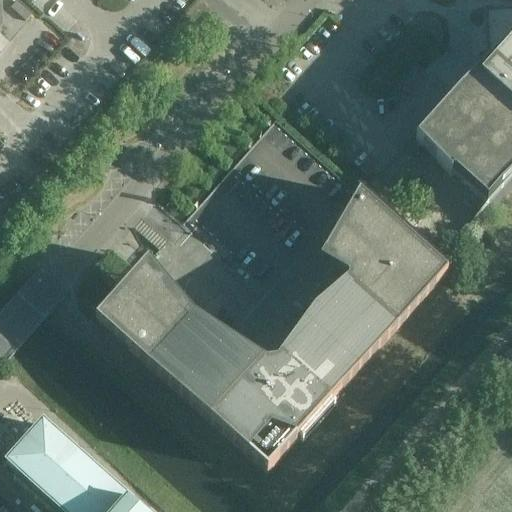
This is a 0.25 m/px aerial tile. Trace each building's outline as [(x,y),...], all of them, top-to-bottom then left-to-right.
[(460,91),(415,141),(451,177),(453,175),(487,206),(511,177),(511,18),(492,19),(494,64),(486,65),(487,79),(469,99),(460,91)] [(97,322),(129,351),(171,305),(181,316),(187,323),(194,329),(233,355),(242,363),(251,371),(259,380),(266,389),(294,372),(293,366),(293,360),(296,355),(315,328),(323,318),(353,290),(356,285),(356,280),(354,274),(350,270),(345,268),(324,256),(358,197),(276,122),(97,322)] [(376,195),(413,229),(421,220),(384,186),(376,195)] [(171,305),(129,351),(128,352),(267,476),(447,276),(359,196),(358,197),(324,256),(345,268),(350,270),(354,274),(356,280),(356,285),(353,290),(323,318),(315,328),(296,355),(293,360),(293,366),(294,372),(266,389),(259,380),(251,371),(242,363),(233,355),(194,329),(187,323),(181,316),(171,305)] [(134,511),(129,507),(131,505),(43,426),(7,466),(18,476),(14,480),(13,481),(47,511),(134,511)]
